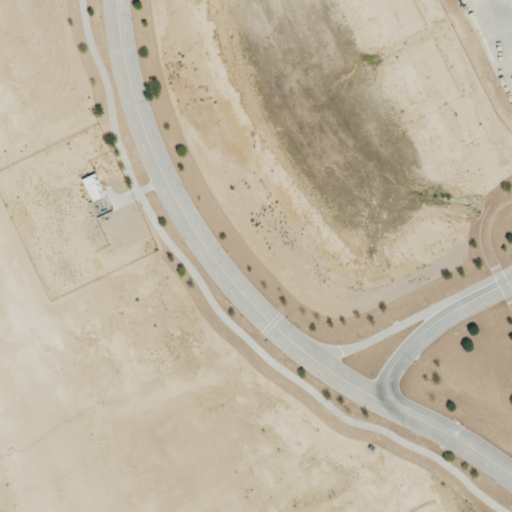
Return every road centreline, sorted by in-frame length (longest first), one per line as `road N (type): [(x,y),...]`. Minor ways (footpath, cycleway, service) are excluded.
road 1 (tertiary): [(117,0),(146,134),(214,259),(320,364),(511,474)]
road 2 (residential): [(511,280),(435,324),(379,399)]
